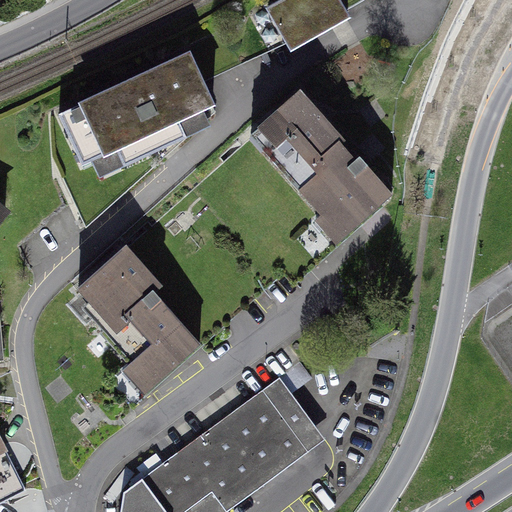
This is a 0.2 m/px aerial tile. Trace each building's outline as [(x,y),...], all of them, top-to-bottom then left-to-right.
[(344,12),(337,0),(278,0),(267,6),(284,41),(344,12)] [(178,122),(212,107),(192,61),(64,117),(84,163),(119,148),(123,157),(182,131),(178,122)] [(292,187),(335,237),(383,197),(291,87),(269,106),(274,113),(257,127),(301,179),(292,187)] [(147,394),(199,347),(149,292),(157,284),(127,250),(80,292),(141,360),(127,372),(147,394)] [(294,388),(311,375),(302,364),(286,377),(294,388)] [(232,511),(326,440),(280,378),(123,493),(120,511),(232,511)] [(0,500),(22,490),(0,447),(0,500)]
